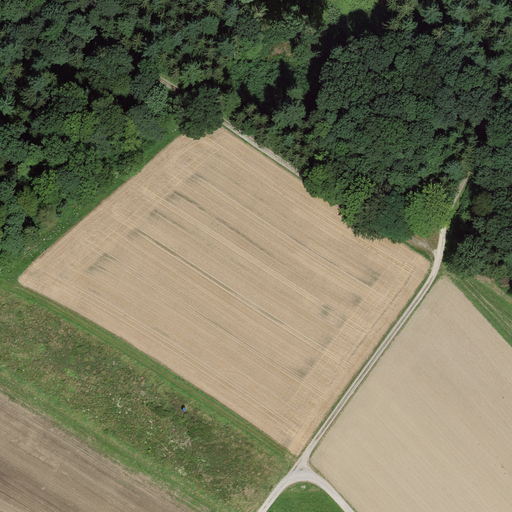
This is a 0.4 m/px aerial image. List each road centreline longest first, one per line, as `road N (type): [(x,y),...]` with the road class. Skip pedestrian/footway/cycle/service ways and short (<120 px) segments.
road 1 (track): [(448,209),(411,229),(366,218),(27,0)]
road 2 (track): [(297,465),(431,272),(511,40)]
